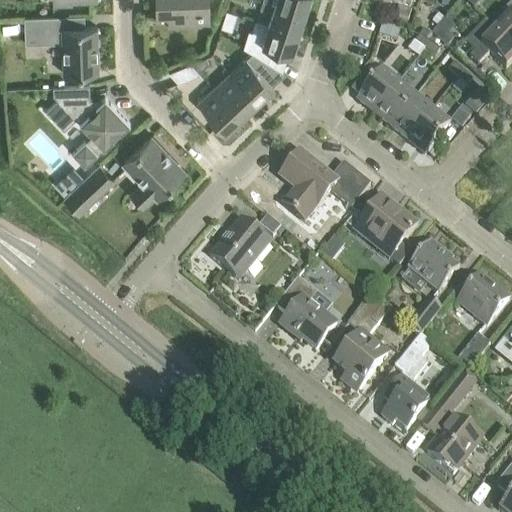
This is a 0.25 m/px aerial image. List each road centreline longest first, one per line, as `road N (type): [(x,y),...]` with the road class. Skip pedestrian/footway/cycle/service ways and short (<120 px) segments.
road 1 (residential): [(448,511),(150,267)]
road 2 (residential): [(230,177),(130,72),(128,0)]
road 3 (tertiary): [(333,511),(209,409)]
road 4 (residential): [(427,198),(310,100)]
road 5 (tertiary): [(209,409),(109,316)]
road 6 (tertiary): [(98,330),(209,409)]
road 7 (tertiary): [(109,316),(38,258),(0,240)]
road 8 (tertiary): [(0,241),(98,330)]
road 9 (residential): [(427,198),(511,107)]
road 10 (residential): [(150,267),(230,177)]
